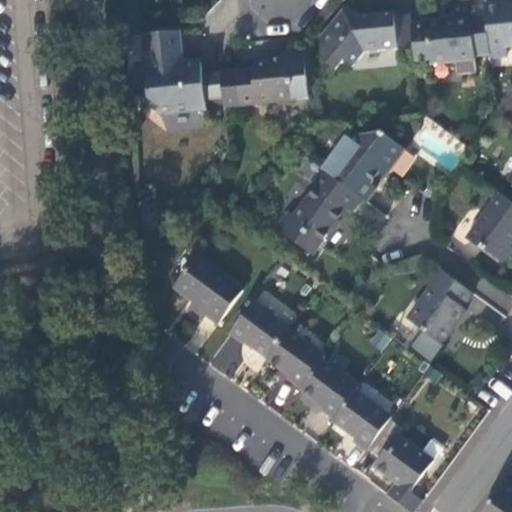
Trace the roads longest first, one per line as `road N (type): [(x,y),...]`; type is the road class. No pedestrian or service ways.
road 1 (residential): [(397,511),(256,411),(218,401)]
road 2 (residential): [(511,304),(403,223)]
